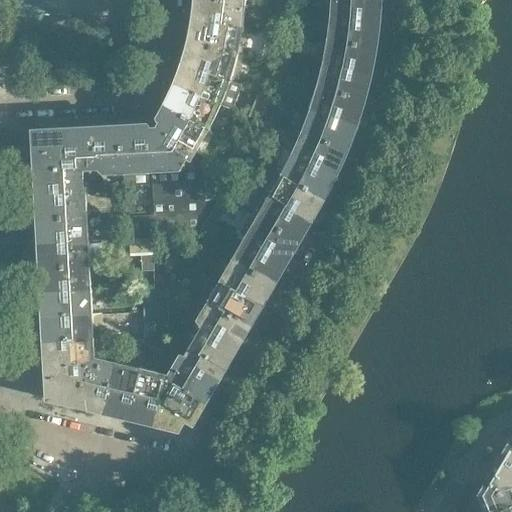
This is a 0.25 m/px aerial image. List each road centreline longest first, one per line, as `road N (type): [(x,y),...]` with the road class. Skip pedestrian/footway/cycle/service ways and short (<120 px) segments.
road 1 (residential): [(97,484),(128,459),(192,459),(215,438),(375,164),(400,69),(402,0)]
road 2 (residential): [(0,107),(125,105),(152,66),(166,0)]
road 3 (residential): [(97,484),(87,451),(0,417)]
